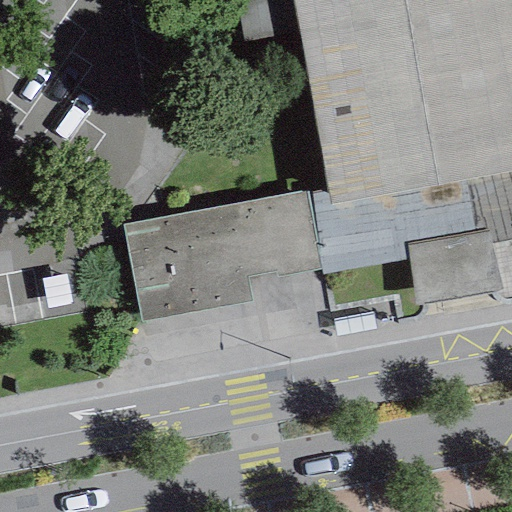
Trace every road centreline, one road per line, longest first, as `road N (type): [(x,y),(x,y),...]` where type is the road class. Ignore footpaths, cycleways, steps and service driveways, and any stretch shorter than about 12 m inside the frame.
road 1 (secondary): [(511,352),(0,445)]
road 2 (secondary): [(42,511),(511,426)]
